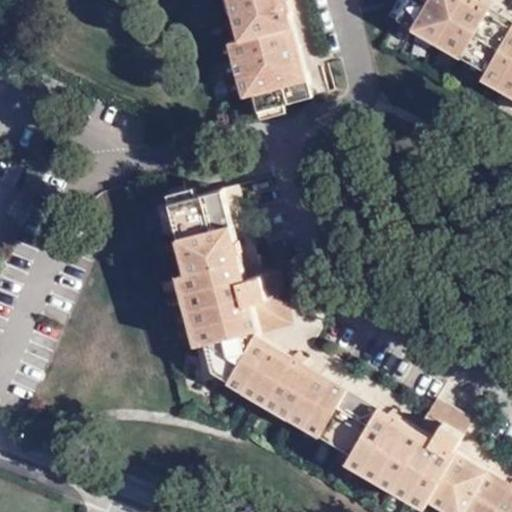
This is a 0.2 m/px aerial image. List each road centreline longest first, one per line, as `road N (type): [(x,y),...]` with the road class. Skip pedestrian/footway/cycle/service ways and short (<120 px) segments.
road 1 (residential): [(470,377),(325,284),(282,135),(352,109),(339,0)]
road 2 (residential): [(0,441),(186,511)]
road 3 (unknown): [(88,151),(150,161),(255,147),(282,135)]
